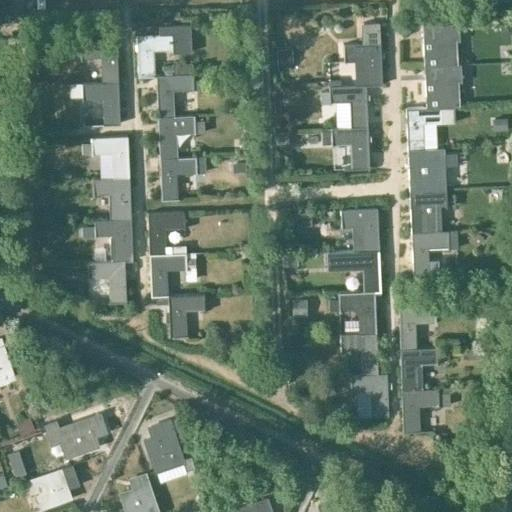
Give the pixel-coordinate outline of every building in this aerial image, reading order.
[(458,22),(422,24),(423,66),(439,66),(439,65),(454,64),(453,38),(458,38),(458,22)] [(363,43),(343,44),(344,60),(356,60),(357,85),(365,85),(365,86),(366,85),(381,85),(379,43),(378,23),(362,23),(363,43)] [(171,49),(172,53),(190,52),(188,24),(156,26),(157,33),(135,34),(137,77),(153,76),(152,49),(171,49)] [(79,41),(64,42),(65,55),(79,54),(79,57),(100,56),(101,82),(101,83),(117,82),(115,40),(79,42),(79,41)] [(439,66),(423,66),(425,106),(425,107),(441,107),(441,106),(454,106),(456,106),(455,80),(460,79),(460,83),(473,82),(472,69),(460,69),(459,63),(454,64),(439,65),(439,66)] [(156,75),(157,117),(173,117),(172,115),(171,90),(192,89),(192,73),(156,75)] [(81,83),(68,84),(69,96),(81,96),(81,97),(102,96),(103,125),(119,124),(117,82),(101,83),(101,82),(81,83)] [(366,127),(365,86),(365,85),(329,86),(330,103),(350,102),(351,127),(351,128),(366,127)] [(425,106),(405,107),(407,149),(423,148),(422,124),(454,122),(454,106),(441,106),(441,107),(425,107),(425,106)] [(173,117),(157,117),(159,159),(175,158),(174,157),(173,131),(194,130),(193,114),(172,115),(173,117)] [(368,169),(366,127),(351,128),(351,127),(331,128),(331,144),(352,143),(353,170),(368,169)] [(126,136),(90,138),(90,153),(111,152),(112,178),(128,177),(126,136)] [(423,148),(407,149),(409,190),(445,188),(444,166),(456,165),(455,153),(444,153),(443,147),(423,148)] [(175,158),(159,159),(161,200),(176,200),(175,173),(196,172),(204,172),(204,156),(195,156),(174,157),(175,158)] [(112,178),(91,178),(92,194),(107,194),(109,219),(114,219),(130,218),(128,177),(112,178)] [(409,190),(410,233),(427,232),(426,231),(425,205),(446,204),(445,188),(409,190)] [(376,207),(340,209),(340,225),(350,224),(351,249),(362,249),(362,250),(378,249),(376,207)] [(149,255),(166,254),(166,253),(185,253),(184,245),(165,246),(164,228),(184,227),(183,211),(147,213),(149,255)] [(109,219),(93,220),(94,235),(109,235),(111,260),(116,260),(132,260),(130,218),(114,219),(109,219)] [(427,232),(410,233),(412,274),(429,273),(427,247),(446,246),(446,249),(457,248),(456,229),(447,230),(426,231),(427,232)] [(342,250),(329,250),(330,263),(342,263),(343,266),(363,265),(364,291),(374,290),(374,291),(380,291),(378,249),(362,250),(362,249),(351,249),(342,250)] [(150,297),(167,296),(166,270),(185,269),(185,253),(166,253),(166,254),(149,255),(150,297)] [(111,260),(87,261),(88,277),(108,276),(110,303),(125,302),(124,270),(133,270),(132,260),(116,260),(111,260)] [(338,299),(328,300),(328,311),(338,310),(338,308),(359,307),(359,332),(376,331),(374,291),(374,290),(364,291),(338,292),(338,299)] [(205,294),(167,296),(170,337),(186,337),(185,311),(206,309),(205,294)] [(435,304),(398,307),(400,347),(416,347),(415,322),(435,321),(435,304)] [(359,332),(339,333),(340,349),(360,348),(361,373),(377,372),(376,331),(359,332)] [(0,381),(14,377),(0,338),(0,337),(0,381)] [(400,347),(401,389),(417,388),(416,363),(437,362),(436,346),(416,347),(400,347)] [(350,374),(337,374),(337,382),(350,382),(350,389),(362,389),(363,416),(373,415),(388,415),(386,372),(377,372),(377,374),(361,375),(361,373),(350,374)] [(417,388),(401,389),(403,431),(419,431),(418,404),(436,403),(436,406),(449,405),(448,392),(438,393),(438,387),(417,388)] [(45,432),(50,445),(61,441),(67,456),(95,446),(88,427),(99,423),(96,414),(45,432)] [(154,437),(145,440),(155,470),(181,461),(183,461),(181,457),(169,420),(150,426),(154,437)] [(189,454),(181,457),(183,461),(181,461),(184,469),(192,466),(189,454)] [(20,463),(10,466),(13,475),(23,472),(20,463)] [(69,497),(62,478),(74,474),(71,465),(32,478),(42,506),(69,497)] [(140,487),(121,493),(127,511),(157,511),(159,511),(145,472),(136,475),(140,487)] [(264,498),(225,511),(269,511),(268,507),(264,498)]
